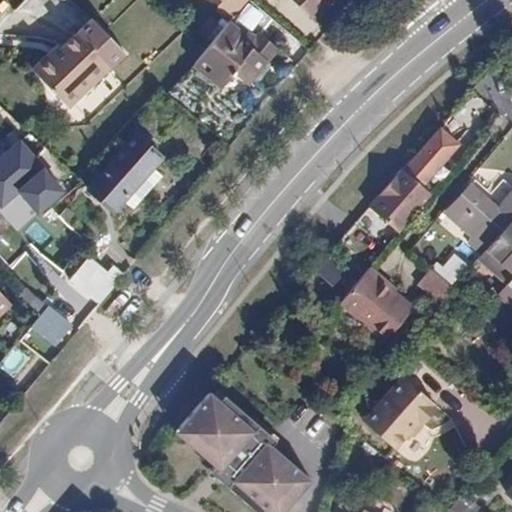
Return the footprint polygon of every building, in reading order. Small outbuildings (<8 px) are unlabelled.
[(212,8),(228,22),(247,1),(247,0),(217,0),(219,1),(212,8)] [(295,0),(313,17),(329,0),(295,0)] [(247,1),(228,22),(204,49),(192,63),(218,87),(231,72),(246,86),(267,64),(262,58),(266,45),(264,39),(259,36),(271,21),(247,1)] [(60,61),(95,89),(108,76),(76,45),(60,61)] [(52,68),(87,97),(95,89),(60,61),(52,68)] [(68,117),(87,97),(52,68),(48,65),(32,83),(36,88),(68,117)] [(154,89),(150,94),(158,101),(162,96),(154,89)] [(158,101),(164,106),(168,101),(162,96),(158,101)] [(158,101),(145,115),(155,124),(168,110),(164,106),(158,101)] [(399,171),(368,206),(366,209),(394,232),(426,194),(417,187),(455,143),(437,128),(402,169),(399,172),(399,171)] [(143,185),(152,177),(147,172),(160,158),(136,137),(89,188),(112,208),(126,194),(138,182),(143,185)] [(13,139),(0,153),(0,201),(4,205),(42,166),(13,139)] [(138,182),(126,194),(134,201),(155,179),(152,177),(143,185),(138,182)] [(511,216),(511,192),(502,204),(498,209),(469,184),(452,205),(465,215),(461,220),(476,232),(486,221),(497,229),(507,217),(510,219),(511,216)] [(465,215),(452,205),(444,214),(471,238),(476,232),(461,220),(465,215)] [(72,215),(64,208),(58,215),(66,222),(72,215)] [(511,216),(510,219),(479,256),(511,285),(511,216)] [(453,256),(438,271),(451,282),(478,251),(468,242),(455,257),(453,256)] [(68,280),(98,306),(126,272),(95,247),(68,280)] [(367,269),(338,303),(381,342),(410,310),(377,282),(379,280),(367,269)] [(0,288),(0,307),(10,298),(0,288)] [(36,297),(30,304),(40,314),(46,306),(36,297)] [(40,314),(29,326),(49,341),(64,322),(46,306),(40,314)] [(294,357),(288,364),(293,369),(299,362),(294,357)] [(413,421),(417,424),(431,409),(428,406),(430,404),(398,375),(357,419),(389,448),(403,433),(413,421)] [(219,402),(210,395),(179,430),(188,438),(182,444),(203,462),(240,420),(219,402)] [(224,397),(219,402),(240,420),(244,415),(224,397)] [(270,437),(244,415),(240,420),(203,462),(217,474),(223,469),(234,478),(225,488),(251,511),(281,511),(308,483),(265,443),(270,437)] [(405,436),(417,424),(413,421),(403,433),(405,436)] [(174,437),(182,444),(188,438),(179,430),(174,437)] [(465,498),(460,494),(446,510),(448,511),(473,511),(462,501),(465,498)] [(335,509),(345,498),(339,495),(332,508),(335,509)] [(345,498),(335,509),(339,511),(346,511),(352,502),(345,498)]
